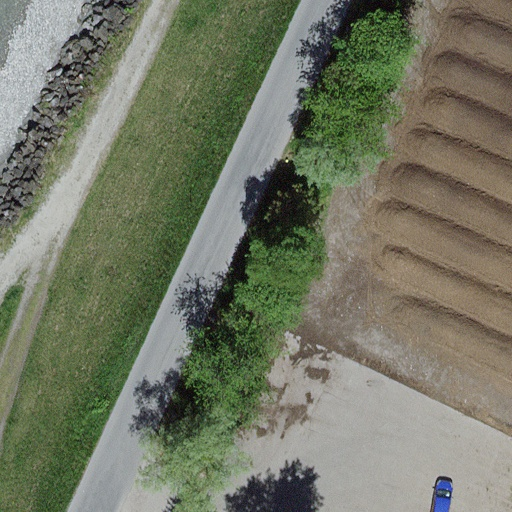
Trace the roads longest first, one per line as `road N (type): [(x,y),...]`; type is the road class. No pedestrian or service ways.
road 1 (unclassified): [(331,0),(94,511)]
road 2 (track): [(169,0),(57,222),(0,302)]
road 3 (track): [(57,222),(0,412)]
